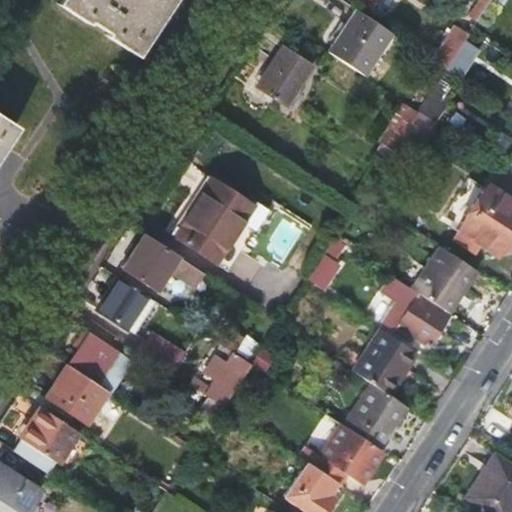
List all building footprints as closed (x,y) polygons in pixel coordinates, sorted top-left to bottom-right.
[(58,0),(55,5),(86,25),(88,22),(107,34),(104,38),(133,57),(170,0),(58,0)] [(355,10),(326,52),(362,76),(390,34),(355,10)] [(443,44),(432,62),(444,70),(456,53),(443,44)] [(282,46),(255,88),(285,108),(312,66),(282,46)] [(444,70),(431,90),(451,103),(464,83),(444,70)] [(434,124),(417,112),(389,154),(406,166),(434,124)] [(0,158),(17,133),(0,121),(0,158)] [(458,206),(449,219),(458,225),(450,238),(467,248),(471,241),(492,256),(511,224),(511,203),(506,200),(511,190),(511,175),(497,165),(466,212),(458,206)] [(184,199),(233,232),(251,205),(201,173),(184,199)] [(164,230),(213,263),(233,232),(184,199),(164,230)] [(254,233),(268,207),(256,200),(242,227),(254,233)] [(141,232),(120,266),(155,290),(160,283),(165,287),(169,281),(163,278),(178,257),(141,232)] [(333,239),(322,254),(333,262),(343,246),(333,239)] [(436,247),(409,289),(416,294),(417,294),(440,310),(446,314),(458,295),(473,271),(436,247)] [(425,347),(445,316),(414,296),(416,294),(409,289),(407,288),(388,275),(376,294),(391,304),(379,322),(400,336),(402,332),(409,337),(425,347)] [(118,278),(98,310),(125,327),(145,296),(118,278)] [(376,328),(349,370),(369,384),(380,391),(398,364),(404,368),(413,353),(376,328)] [(145,340),(137,352),(172,375),(184,355),(150,332),(145,340)] [(409,337),(402,332),(400,336),(407,341),(409,337)] [(245,334),(235,350),(247,358),(257,343),(245,334)] [(90,335),(69,367),(94,383),(114,352),(90,335)] [(183,382),(221,407),(249,365),(230,352),(208,383),(190,372),(183,382)] [(46,397),(85,423),(106,391),(94,383),(69,367),(67,365),(46,397)] [(369,384),(341,426),(373,447),(400,404),(380,391),(369,384)] [(40,406),(11,449),(46,472),(74,430),(40,406)] [(338,424),(316,457),(300,447),(294,456),(304,462),(322,475),(328,465),(343,475),(358,485),(380,451),(373,447),(341,426),(338,424)] [(511,468),(492,455),(464,500),(482,511),(511,511),(511,468)] [(304,462),(282,497),(303,511),(329,511),(331,509),(325,506),(327,503),(323,501),(335,483),(322,475),(304,462)] [(26,511),(40,492),(0,465),(0,511),(26,511)] [(322,475),(335,483),(337,484),(343,475),(328,465),(322,475)]
